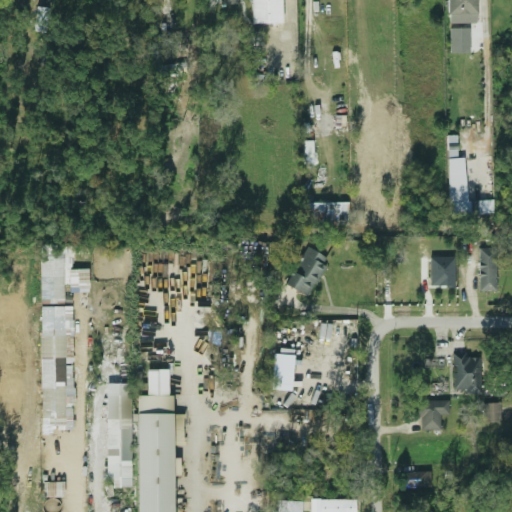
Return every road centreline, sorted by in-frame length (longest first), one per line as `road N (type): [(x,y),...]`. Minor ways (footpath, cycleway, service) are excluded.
road 1 (residential): [(266,511),(262,243)]
road 2 (residential): [(380,511),(377,348),(395,325)]
